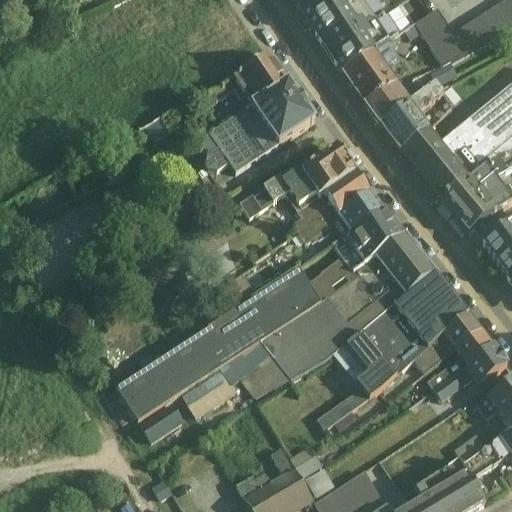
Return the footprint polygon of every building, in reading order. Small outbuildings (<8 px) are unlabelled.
[(37,0),(5,15),(19,44),(57,27),(44,0),(37,0)] [(287,0),(307,29),(344,5),(341,0),(287,0)] [(437,15),(412,30),(439,74),(511,29),(511,2),(452,39),(437,15)] [(336,70),(364,51),(337,11),(309,31),(336,70)] [(340,79),(362,109),(397,83),(375,53),(340,79)] [(426,110),(432,117),(453,100),(449,102),(470,86),(476,83),(486,76),(491,74),(511,57),(511,54),(459,76),(456,73),(448,79),(453,92),(438,98),(433,91),(422,99),(426,110)] [(230,85),(248,111),(289,83),(271,57),(230,85)] [(277,152),(318,125),(289,83),(248,111),(277,152)] [(378,130),(413,104),(397,83),(362,109),(378,130)] [(406,167),(436,207),(484,173),(511,157),(511,88),(444,145),(439,139),(434,131),(399,158),(406,167)] [(378,130),(399,158),(434,131),(413,104),(378,130)] [(302,176),(324,204),(356,178),(334,151),(302,176)] [(511,157),(484,173),(510,206),(511,204),(511,157)] [(462,241),(510,206),(484,173),(436,207),(453,229),(462,241)] [(340,223),(372,198),(356,178),(324,204),(340,223)] [(340,223),(356,243),(388,218),(372,198),(340,223)] [(374,265),(405,239),(388,218),(356,243),(374,265)] [(511,225),(476,251),(511,297),(511,225)] [(326,290),(355,271),(348,260),(319,279),(326,290)] [(439,341),(468,317),(436,277),(404,303),(394,311),(426,351),(439,341)] [(439,341),(453,358),(482,335),(468,317),(439,341)] [(465,373),(494,350),(482,335),(453,358),(465,373)] [(480,392),(509,368),(494,350),(465,373),(480,392)] [(511,436),(511,384),(487,403),(511,436)] [(376,396),(331,429),(343,445),(388,412),(376,396)] [(293,453),(268,409),(253,417),(249,411),(227,423),(234,435),(250,426),(274,469),(283,464),(281,460),(293,453)] [(478,469),(499,452),(489,440),(468,457),(478,469)] [(296,454),(283,460),(296,484),(309,477),(296,454)] [(348,499),(328,454),(308,463),(328,507),(348,499)] [(489,464),(469,476),(481,496),(501,484),(489,464)] [(435,511),(481,511),(488,508),(481,496),(469,476),(429,500),(435,511)] [(511,511),(511,490),(498,495),(503,511),(511,511)] [(435,511),(429,500),(408,511),(435,511)]
